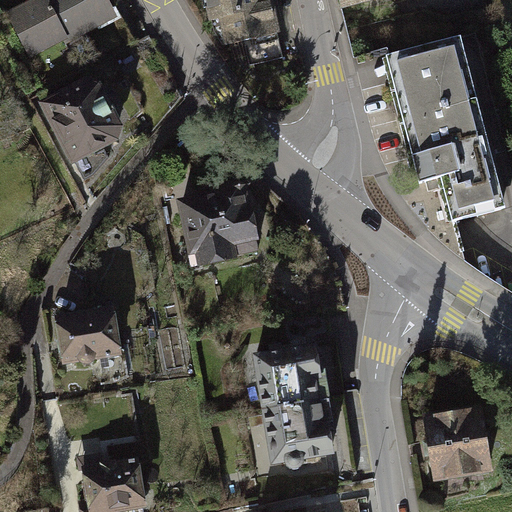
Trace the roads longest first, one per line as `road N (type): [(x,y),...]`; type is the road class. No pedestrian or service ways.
road 1 (residential): [(393,511),(375,376),(387,333),(421,277)]
road 2 (tertiary): [(309,185),(217,87),(160,0)]
road 3 (residential): [(309,185),(329,156),(336,115),(312,0)]
road 4 (tertiary): [(421,277),(309,185)]
